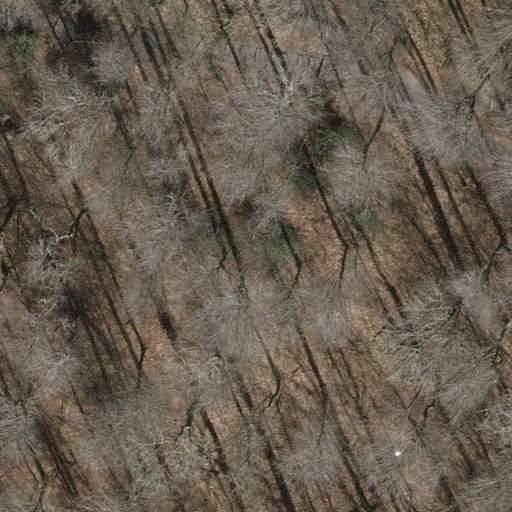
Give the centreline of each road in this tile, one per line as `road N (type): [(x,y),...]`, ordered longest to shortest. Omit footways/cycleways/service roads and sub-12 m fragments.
road 1 (track): [(387,81),(511,164)]
road 2 (track): [(289,0),(387,81)]
